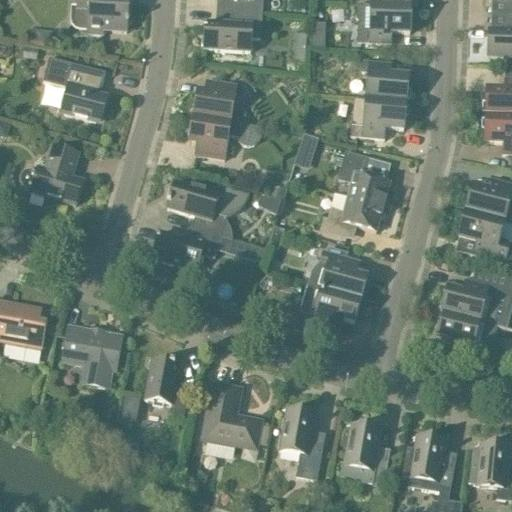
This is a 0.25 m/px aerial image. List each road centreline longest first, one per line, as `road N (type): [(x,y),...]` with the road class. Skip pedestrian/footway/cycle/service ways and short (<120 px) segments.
road 1 (residential): [(382,387),(430,200),(450,0)]
road 2 (residential): [(382,387),(274,357),(100,282)]
road 3 (residential): [(100,282),(155,83),(167,0)]
road 4 (residential): [(511,402),(382,387)]
